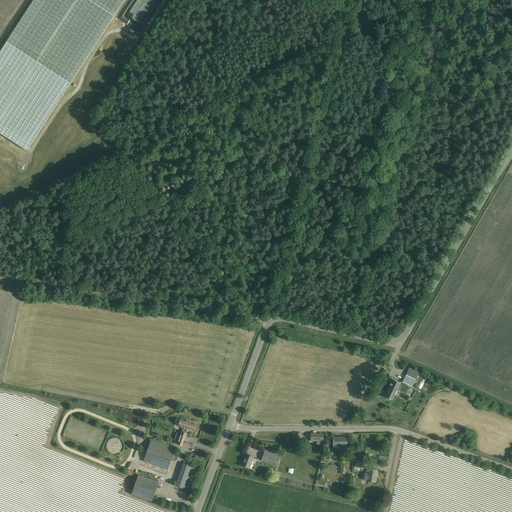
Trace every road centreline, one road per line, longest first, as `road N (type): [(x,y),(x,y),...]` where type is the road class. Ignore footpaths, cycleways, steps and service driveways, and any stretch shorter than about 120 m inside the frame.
road 1 (tertiary): [(270,321),(384,344),(402,338),(511,148)]
road 2 (unclassified): [(511,463),(406,428),(229,424)]
road 3 (unclassified): [(270,321),(0,282)]
